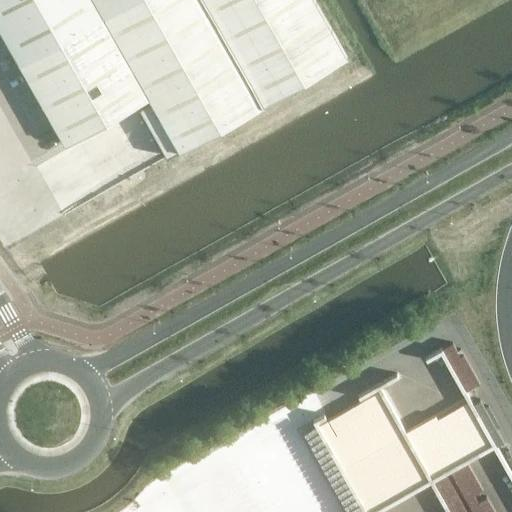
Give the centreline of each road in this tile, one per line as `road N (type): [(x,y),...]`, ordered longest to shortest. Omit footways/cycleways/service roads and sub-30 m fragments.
road 1 (tertiary): [(511,135),(79,372)]
road 2 (tertiary): [(99,406),(511,170)]
road 3 (tertiary): [(16,453),(40,464),(67,461),(95,433),(99,406)]
